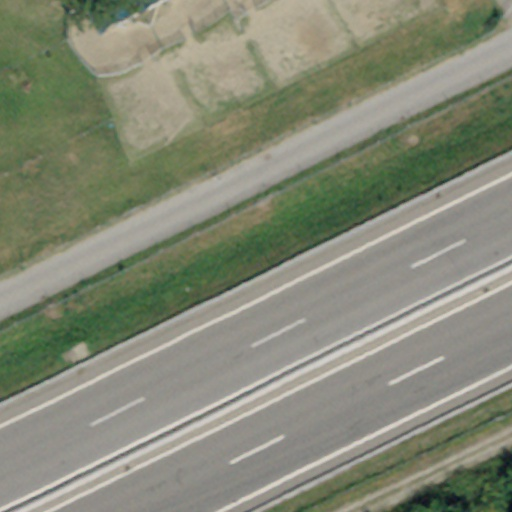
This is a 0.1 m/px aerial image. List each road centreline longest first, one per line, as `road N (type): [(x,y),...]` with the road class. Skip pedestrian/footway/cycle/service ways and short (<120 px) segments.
road 1 (motorway): [(511,204),(0,463)]
road 2 (motorway): [(119,511),(511,315)]
road 3 (track): [(354,511),(511,435)]
